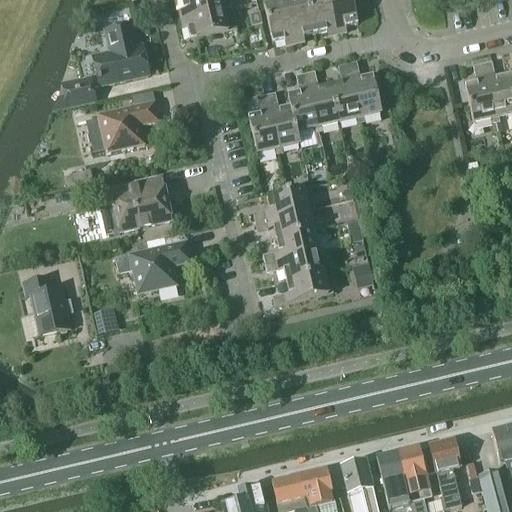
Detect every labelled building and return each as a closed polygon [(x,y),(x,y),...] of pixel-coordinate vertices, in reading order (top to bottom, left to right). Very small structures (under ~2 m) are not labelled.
[(181,0),(184,13),(179,14),(181,22),(223,12),(229,11),(226,0),(181,0)] [(285,0),(286,3),(296,46),(303,44),(302,39),(315,36),(306,0),(285,0)] [(330,38),(337,36),(329,0),(306,0),(315,36),(328,33),(330,38)] [(351,0),(329,0),(337,36),(345,34),(344,29),(358,26),(351,0)] [(287,47),(296,46),(286,3),(264,8),(273,46),(286,42),(287,47)] [(224,16),(223,12),(181,22),(183,30),(188,28),(191,42),(237,32),(233,14),(224,16)] [(259,14),(250,17),(252,28),(262,26),(259,14)] [(148,78),(142,48),(138,49),(133,27),(104,33),(109,55),(93,59),(93,60),(94,60),(98,79),(97,79),(99,89),(126,83),(125,81),(132,79),(133,81),(148,78)] [(490,58),(481,60),(483,67),(492,65),(490,58)] [(481,60),(472,62),(473,69),(483,67),(481,60)] [(357,64),(347,67),(361,125),(365,124),(364,119),(381,116),(373,78),(359,81),(358,76),(359,76),(357,64)] [(492,65),(483,67),(496,125),(500,124),(499,119),(511,116),(511,100),(507,78),(495,80),(492,65)] [(357,126),(361,125),(347,67),(338,69),(341,80),(342,80),(343,85),(330,88),(339,125),(356,121),(357,126)] [(477,85),(464,87),(473,125),(491,121),(492,126),(496,125),(483,67),(473,69),(477,85)] [(315,74),(305,76),(319,135),(323,134),(322,129),(339,125),(330,88),(317,91),(316,86),(317,86),(315,74)] [(297,135),(314,131),(315,135),(319,135),(305,76),(296,78),(299,90),(300,90),(301,94),(287,98),(290,109),(298,147),(299,147),(300,146),(297,135)] [(91,79),(61,86),(64,98),(57,100),(53,115),(66,111),(67,113),(97,106),(91,79)] [(275,96),(266,98),(279,156),(283,155),(282,151),(298,147),(290,109),(277,112),(276,108),(278,107),(275,96)] [(275,157),(279,156),(266,98),(257,100),(259,112),(261,111),(262,116),(248,119),(257,156),(274,152),(275,157)] [(140,128),(159,124),(155,105),(98,117),(98,121),(87,124),(93,154),(105,152),(106,156),(145,147),(140,128)] [(506,170),(511,168),(511,152),(503,155),(506,170)] [(93,184),(90,172),(71,176),(74,188),(93,184)] [(121,235),(170,224),(163,194),(160,181),(148,184),(102,194),(104,206),(95,208),(101,239),(121,235)] [(74,188),(77,200),(96,196),(93,184),(74,188)] [(253,215),(255,224),(313,211),(312,207),(308,208),(304,191),(266,199),(270,213),(265,214),(265,213),(253,215)] [(351,193),(344,195),(345,203),(353,201),(351,193)] [(314,215),(313,211),(255,224),(257,233),(269,231),(269,229),(273,228),(276,242),(313,233),(310,216),(314,215)] [(318,251),(313,233),(276,242),(280,255),(275,256),(275,255),(263,258),(265,266),(323,253),(322,250),(318,251)] [(191,265),(186,245),(129,258),(115,261),(118,278),(133,275),(138,297),(177,288),(171,264),(177,263),(178,268),(191,265)] [(363,247),(354,249),(356,260),(365,257),(363,247)] [(319,258),(324,257),(323,253),(265,266),(267,276),(279,273),(278,271),(283,270),(286,284),(323,275),(319,258)] [(372,288),(368,267),(359,269),(353,270),(358,291),(372,288)] [(327,293),(323,275),(286,284),(289,298),(285,299),(284,297),(273,300),(275,309),(333,296),(332,291),(327,293)] [(39,339),(70,332),(61,291),(51,293),(49,280),(23,286),(26,299),(30,298),(39,339)] [(99,336),(110,334),(106,315),(95,317),(99,336)] [(511,427),(492,432),(497,455),(499,466),(506,465),(509,479),(511,489),(511,488),(511,427)] [(453,441),(428,447),(436,477),(437,477),(444,511),(449,511),(461,509),(452,473),(460,471),(453,441)] [(418,450),(397,455),(410,507),(410,511),(425,511),(421,495),(429,493),(418,450)] [(397,455),(376,460),(383,489),(388,511),(390,511),(410,507),(397,455)] [(377,511),(372,491),(373,491),(366,463),(340,469),(347,497),(360,494),(364,511),(377,511)] [(473,466),(467,467),(471,482),(476,480),(473,466)] [(327,472),(299,478),(307,511),(336,511),(334,505),(332,495),(327,472)] [(507,511),(498,473),(478,477),(486,511),(507,511)] [(307,511),(299,478),(271,485),(277,508),(278,511),(307,511)] [(471,482),(467,483),(470,495),(479,493),(476,480),(471,482)] [(240,502),(222,506),(223,511),(222,511),(266,511),(261,487),(238,493),(240,502)]
